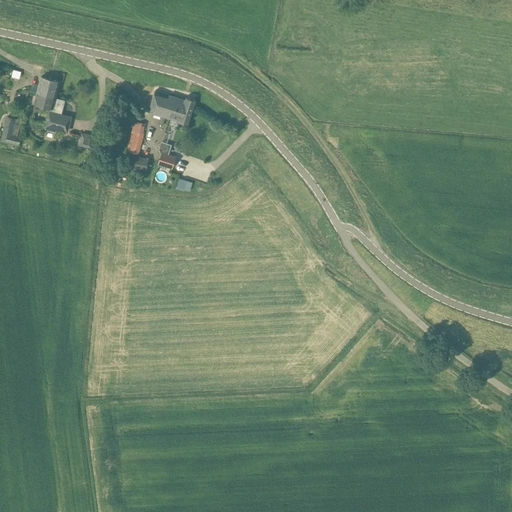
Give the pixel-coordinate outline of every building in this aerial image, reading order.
[(37,92),(55,97),(59,81),(41,77),(37,92)] [(149,110),(170,117),(173,106),(180,108),(183,100),(155,91),(149,110)] [(55,98),(55,97),(37,92),(34,104),(51,108),(50,113),(49,112),(46,126),(67,131),(71,118),(61,115),(65,101),(55,98)] [(173,106),(170,117),(188,122),(196,100),(186,97),(185,100),(183,100),(180,108),(173,106)] [(16,118),(6,116),(1,141),(16,145),(18,137),(16,136),(18,125),(19,120),(16,119),(16,118)] [(145,124),(134,121),(127,152),(139,154),(144,134),(143,134),(145,124)] [(79,146),(85,147),(87,135),(81,133),(79,146)] [(171,169),(175,157),(168,155),(171,145),(161,142),(158,151),(162,153),(158,165),(171,169)] [(149,159),(130,154),(126,172),(145,176),(149,159)] [(179,178),(176,186),(189,191),(192,183),(179,178)]
